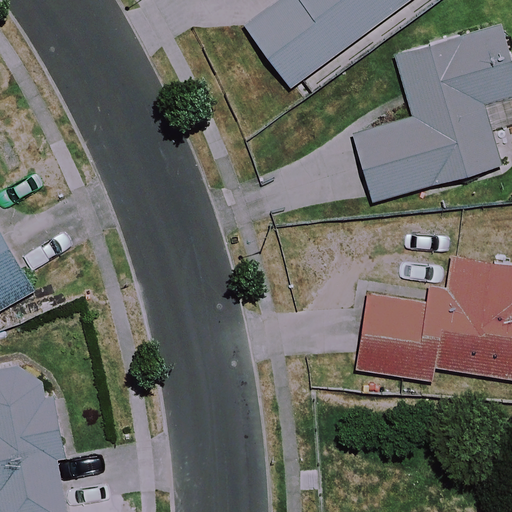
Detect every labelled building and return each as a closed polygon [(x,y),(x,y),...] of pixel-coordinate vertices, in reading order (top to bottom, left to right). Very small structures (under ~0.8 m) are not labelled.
[(409,0),(266,0),(243,17),(294,86),(409,0)] [(511,61),(503,30),(399,59),(416,119),(358,134),(376,199),(511,161),(511,61)] [(0,311),(37,292),(0,221),(0,311)] [(511,261),(453,254),(448,291),(425,288),(424,296),(371,290),(362,371),(432,380),(433,370),(511,379),(511,261)] [(38,400),(33,368),(0,373),(0,511),(71,511),(64,464),(70,463),(60,397),(38,400)]
